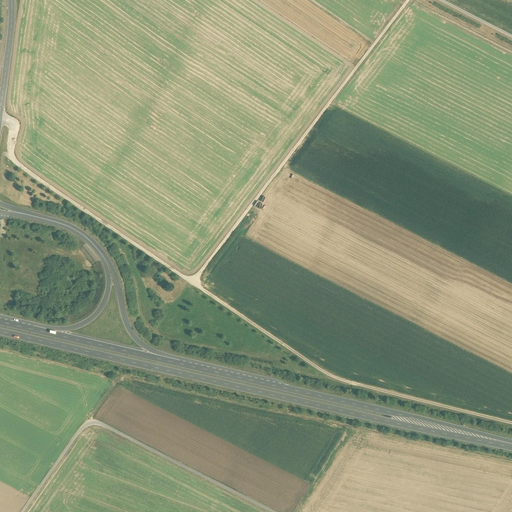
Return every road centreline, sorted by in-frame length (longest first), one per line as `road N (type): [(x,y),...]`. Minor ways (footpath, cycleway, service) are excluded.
road 1 (trunk): [(0,331),(507,444)]
road 2 (trunk): [(507,444),(153,357)]
road 3 (track): [(191,284),(408,0)]
road 4 (track): [(191,284),(340,379),(511,423)]
road 5 (track): [(0,116),(11,123),(15,162),(191,284),(156,327)]
road 6 (trunk): [(153,357),(127,326),(116,274),(99,245),(69,223),(0,203)]
road 7 (trunk): [(8,214),(76,233),(105,265),(100,308),(50,333)]
road 8 (track): [(272,511),(88,422)]
